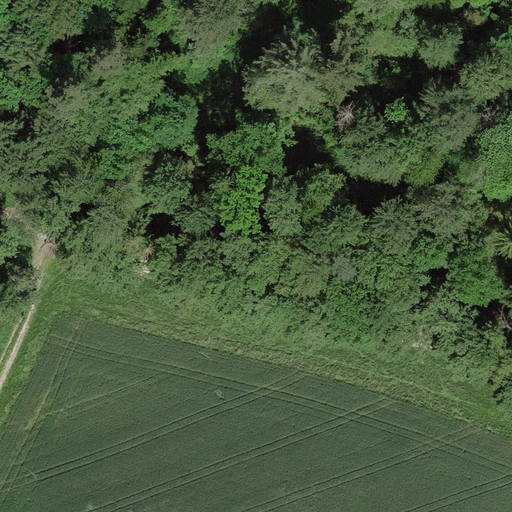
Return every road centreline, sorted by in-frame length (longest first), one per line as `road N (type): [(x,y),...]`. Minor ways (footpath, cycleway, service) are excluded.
road 1 (track): [(0,215),(192,280),(511,363)]
road 2 (track): [(0,364),(52,232)]
